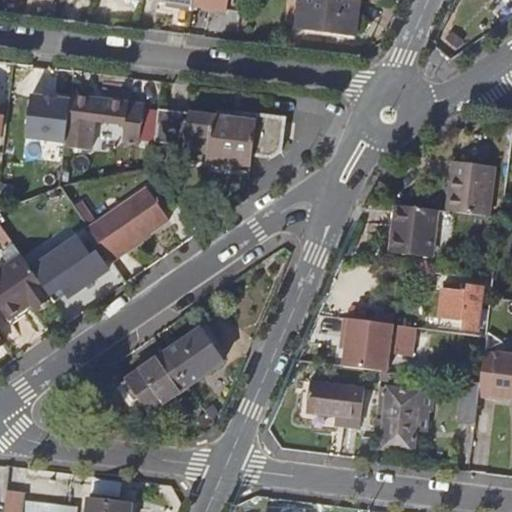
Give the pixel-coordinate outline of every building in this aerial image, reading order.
[(228,0),(193,0),(193,5),(227,10),(228,0)] [(358,0),(300,0),(297,27),(355,34),(358,0)] [(66,142),(71,100),(31,95),(26,138),(66,142)] [(145,102),(71,95),(71,100),(66,142),(93,145),(95,120),(126,123),(124,141),(141,142),(145,102)] [(187,159),(231,164),(232,168),(251,166),(252,157),(272,159),(282,151),(286,117),(243,112),(242,122),(229,120),(229,118),(158,110),(155,144),(188,147),(187,159)] [(451,176),(447,211),(487,216),(493,167),(460,164),(459,177),(451,176)] [(89,227),(111,260),(170,220),(148,188),(89,227)] [(446,211),(395,205),(389,252),(390,253),(428,258),(429,241),(442,241),(446,211)] [(109,269),(93,246),(87,250),(78,237),(31,268),(49,294),(61,285),(70,297),(109,270),(109,269)] [(31,268),(23,256),(0,271),(0,306),(8,318),(30,303),(35,310),(52,298),(49,294),(31,268)] [(483,287),(442,283),(438,327),(478,331),(483,287)] [(346,338),(343,366),(387,371),(393,325),(344,319),(341,337),(346,338)] [(200,329),(166,353),(188,386),(223,362),(200,329)] [(188,386),(166,353),(122,382),(135,401),(141,398),(150,412),(188,386)] [(511,354),(497,353),(491,399),(507,401),(508,395),(511,395),(511,354)] [(480,383),(465,381),(461,414),(476,415),(480,383)] [(365,388),(310,382),(307,413),(362,420),(365,388)] [(433,392),(381,387),(379,405),(385,405),(381,448),(414,452),(418,411),(431,412),(433,392)] [(76,511),(77,508),(21,501),(21,493),(7,492),(4,511),(76,511)] [(130,511),(131,504),(88,499),(86,511),(130,511)]
